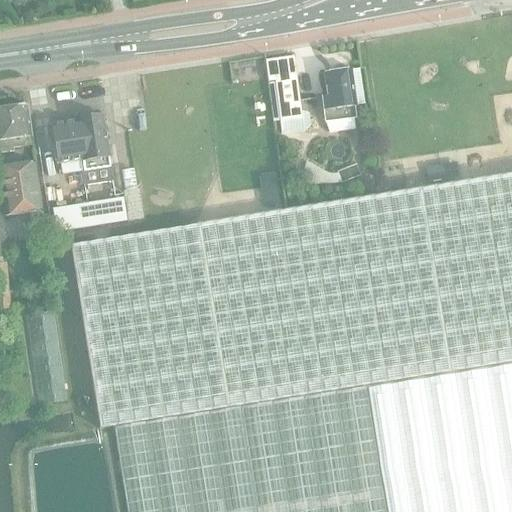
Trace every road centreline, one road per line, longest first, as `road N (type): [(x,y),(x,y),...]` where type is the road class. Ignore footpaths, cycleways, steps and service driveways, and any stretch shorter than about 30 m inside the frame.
road 1 (primary): [(129,38),(223,36),(395,0)]
road 2 (primary): [(294,0),(129,38)]
road 3 (primary): [(0,57),(129,38)]
